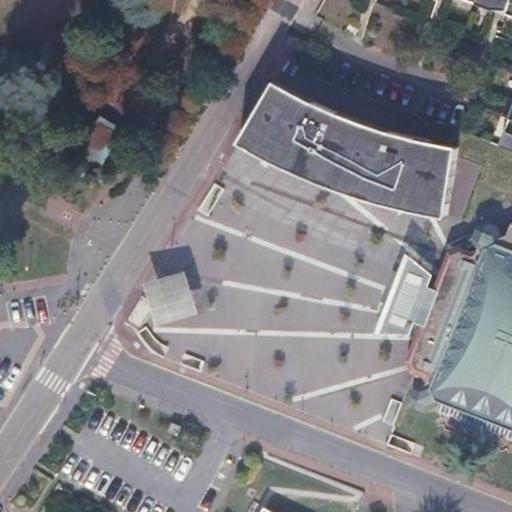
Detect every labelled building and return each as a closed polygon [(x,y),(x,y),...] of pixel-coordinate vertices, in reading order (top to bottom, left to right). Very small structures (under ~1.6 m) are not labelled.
[(511,0),(455,0),(511,19),(511,87),(491,145),(499,148),(511,153),(511,0)] [(321,107),(305,99),(273,82),(253,118),(244,135),(238,146),(264,160),(278,167),(284,169),(290,172),(317,183),(339,192),(356,198),(378,205),(392,208),(400,210),(414,214),(446,219),(447,215),(450,195),(457,149),(429,144),(410,140),(377,130),(364,126),(345,118),(332,112),(321,107)] [(117,135),(99,124),(81,151),(99,162),(117,135)] [(431,295),(419,323),(405,360),(410,374),(421,379),(424,385),(414,391),(408,405),(414,417),(422,420),(433,413),(437,419),(445,423),(450,420),(456,428),(494,442),(501,440),(503,445),(511,448),(511,216),(511,217),(505,230),(498,233),(493,224),(485,221),(474,227),(470,235),(469,237),(476,245),(470,250),(461,246),(447,254),(431,295)] [(430,280),(408,256),(377,334),(409,333),(414,321),(419,323),(431,295),(425,293),(430,280)] [(165,293),(163,295),(161,298),(161,301),(161,304),(163,306),(164,309),(167,310),(170,311),(173,311),(175,310),(178,309),(180,306),(181,304),(181,301),(181,298),(180,295),(178,293),(176,292),(173,291),(170,291),(167,292),(165,293)]
